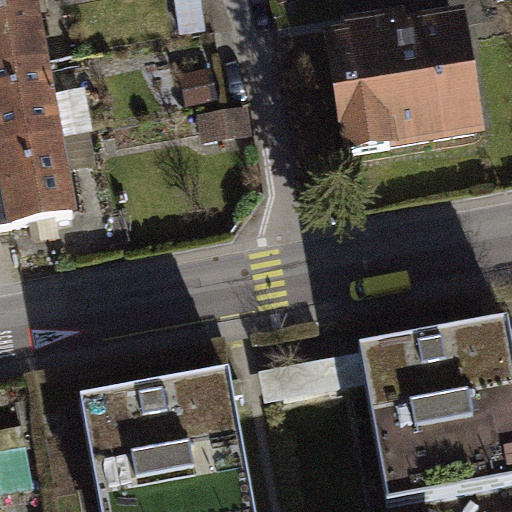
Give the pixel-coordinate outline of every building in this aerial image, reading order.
[(0,0),(0,76),(48,68),(34,0),(0,0)] [(208,44),(198,0),(175,0),(174,0),(184,49),(208,44)] [(479,152),(460,30),(399,39),(397,28),(319,40),(339,173),(479,152)] [(0,151),(1,154),(61,143),(48,68),(0,76),(0,151)] [(215,83),(183,90),(189,117),(221,111),(215,83)] [(248,120),(201,128),(205,153),(252,145),(248,120)] [(0,179),(0,234),(76,219),(61,143),(1,154),(5,178),(0,179)] [(508,333),(282,373),(288,405),(369,390),(390,508),(511,485),(511,356),(511,351),(508,333)] [(232,382),(83,410),(102,511),(256,511),(235,398),(232,382)]
